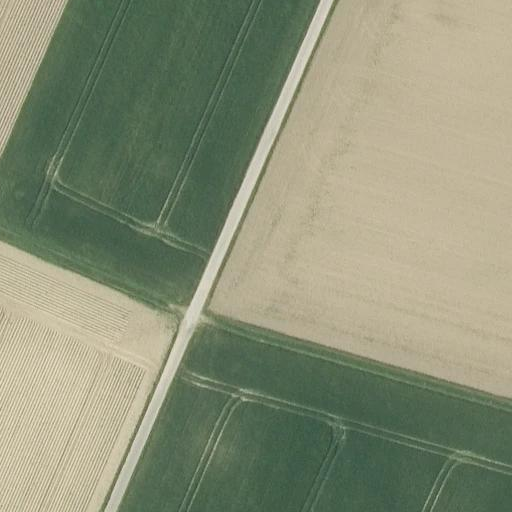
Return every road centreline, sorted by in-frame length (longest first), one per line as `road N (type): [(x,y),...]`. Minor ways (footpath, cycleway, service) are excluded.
road 1 (track): [(330,0),(115,511)]
road 2 (track): [(0,236),(195,322),(511,412)]
